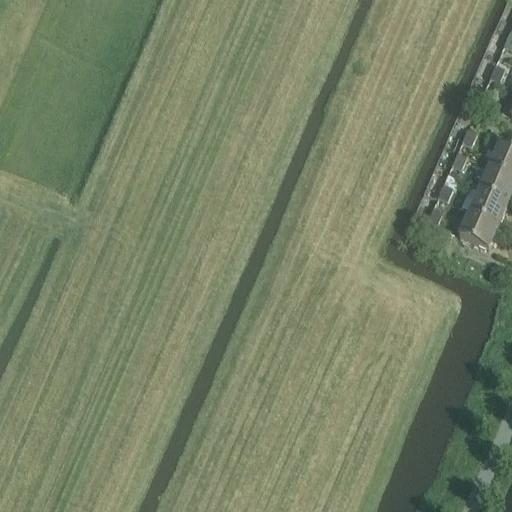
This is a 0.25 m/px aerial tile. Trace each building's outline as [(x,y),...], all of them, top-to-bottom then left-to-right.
[(497,70),(491,84),(500,89),(506,74),(497,70)] [(487,93),(481,107),(490,112),(496,98),(487,93)] [(478,139),(469,134),(463,149),(472,153),(478,139)] [(491,173),(511,182),(511,154),(501,150),(491,173)] [(462,176),(468,162),(459,158),(452,172),(462,176)] [(511,203),(511,182),(491,173),(482,195),(511,207),(511,203)] [(439,204),(448,208),(454,193),(445,189),(439,204)] [(511,207),(482,195),(472,218),(501,230),(511,207)] [(451,236),(438,230),(444,217),(435,213),(423,240),(445,251),(451,236)] [(501,230),(472,218),(462,241),(491,253),(501,230)]
